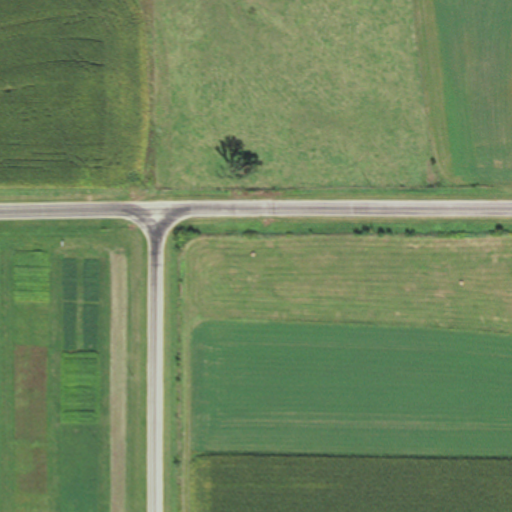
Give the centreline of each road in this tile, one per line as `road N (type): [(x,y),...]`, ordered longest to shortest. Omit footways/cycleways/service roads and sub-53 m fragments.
road 1 (residential): [(0,206),(511,206)]
road 2 (residential): [(163,511),(162,208)]
